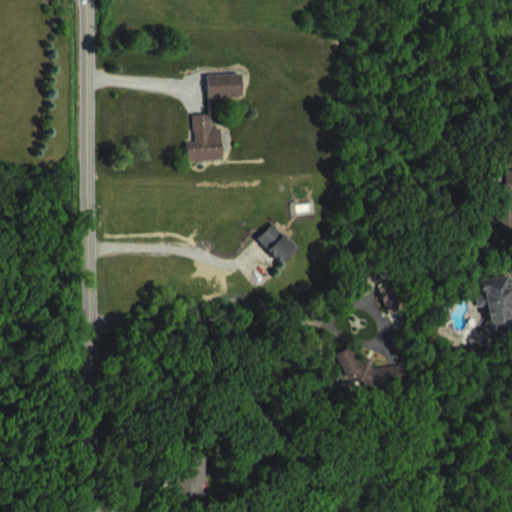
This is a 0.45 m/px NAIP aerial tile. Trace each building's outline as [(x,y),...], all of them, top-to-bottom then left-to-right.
[(213,113),(248,112),(247,89),(212,91),(213,113)] [(199,130),(200,158),(192,158),(193,177),(228,176),(227,143),(217,144),(216,130),(199,130)] [(511,186),(511,198),(511,200),(500,201),(504,242),(511,241),(511,186)] [(262,254),(286,278),(301,262),(278,239),(262,254)] [(409,325),(398,295),(384,300),(394,330),(409,325)] [(346,366),(346,401),(410,401),(410,381),(378,381),(378,374),(361,374),(361,366),(346,366)] [(208,472),(187,473),(188,496),(182,496),(182,511),(184,511),(209,511),(208,472)]
